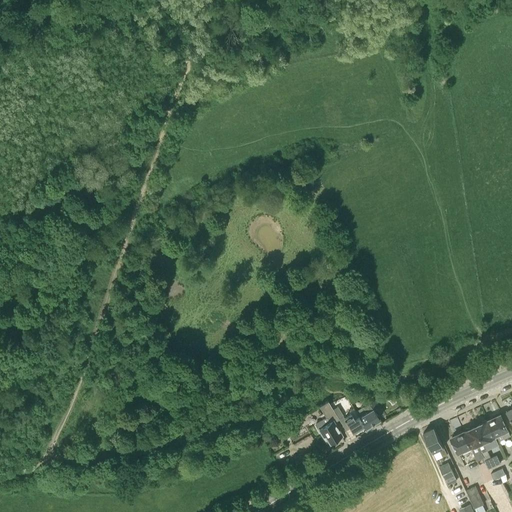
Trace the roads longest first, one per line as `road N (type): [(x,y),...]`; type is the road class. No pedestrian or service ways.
road 1 (track): [(41,466),(92,350),(186,67),(179,48),(125,33),(92,0)]
road 2 (track): [(511,330),(378,379),(272,351),(194,432),(41,466)]
road 3 (secondary): [(256,511),(402,424),(511,371)]
